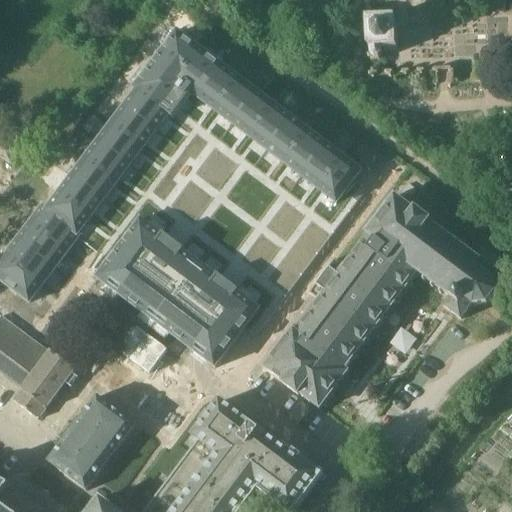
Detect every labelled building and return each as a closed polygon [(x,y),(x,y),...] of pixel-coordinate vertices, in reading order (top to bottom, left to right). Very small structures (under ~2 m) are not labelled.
[(238,0),(235,3),(271,35),(283,21),(258,0),(238,0)] [(369,25),(371,57),(376,60),(380,60),(383,58),(382,53),(399,52),(397,23),(369,25)] [(182,39),(139,96),(142,99),(143,97),(175,122),(175,123),(178,125),(197,100),(205,106),(229,73),(182,39)] [(205,106),(222,119),(246,86),(229,73),(205,106)] [(246,86),(222,119),(239,132),(264,99),(246,86)] [(352,199),(212,95),(205,106),(197,100),(178,125),(175,123),(175,122),(165,114),(75,235),(85,243),(86,244),(85,246),(110,265),(101,277),(107,281),(119,265),(133,275),(196,190),(225,211),(190,259),(224,284),(225,283),(246,298),(223,327),(200,357),(223,374),(251,337),(262,345),(375,193),(363,184),(352,199)] [(175,122),(143,97),(142,99),(130,115),(162,139),(175,122)] [(264,99),(239,132),(257,145),(281,112),(264,99)] [(281,112),(257,145),(274,158),(298,125),(281,112)] [(130,115),(117,132),(150,156),(162,139),(130,115)] [(291,171),(316,138),(298,125),(274,158),(291,171)] [(150,156),(117,132),(104,150),(137,174),(150,156)] [(316,138),(291,171),(309,183),(333,151),(316,138)] [(137,174),(104,150),(91,167),(124,191),(137,174)] [(326,196),(350,164),(333,151),(309,183),(326,196)] [(350,164),(326,196),(344,210),(368,177),(350,164)] [(124,191),(91,167),(78,184),(111,208),(124,191)] [(111,208),(78,184),(65,202),(98,226),(111,208)] [(224,284),(190,259),(225,211),(196,190),(161,237),(147,227),(104,286),(223,374),(267,316),(245,299),(246,298),(225,283),(224,284)] [(371,238),(347,269),(337,262),(315,293),(324,300),(300,330),(299,329),(268,370),(321,410),(350,371),(347,369),(419,275),(451,299),(445,307),(463,321),(472,308),(489,306),(497,295),(495,280),(506,266),(487,252),(480,260),(397,198),(369,236),(371,238)] [(98,226),(65,202),(53,218),(53,219),(75,235),(85,243),(98,226)] [(36,232),(74,260),(86,244),(85,243),(75,235),(53,219),(53,218),(48,214),(36,232)] [(74,260),(36,232),(23,248),(62,277),(74,260)] [(62,277),(23,248),(11,264),(50,293),(62,277)] [(50,293),(11,264),(0,279),(0,282),(37,310),(50,293)] [(49,353),(1,317),(0,317),(0,374),(22,391),(14,401),(39,419),(76,370),(51,351),(49,353)] [(136,426),(98,397),(48,462),(86,491),(136,426)] [(237,511),(258,485),(292,511),(317,475),(220,402),(194,436),(199,440),(144,511),(116,511),(100,500),(90,511),(63,511),(64,511),(16,475),(8,486),(0,480),(0,511),(237,511)]
